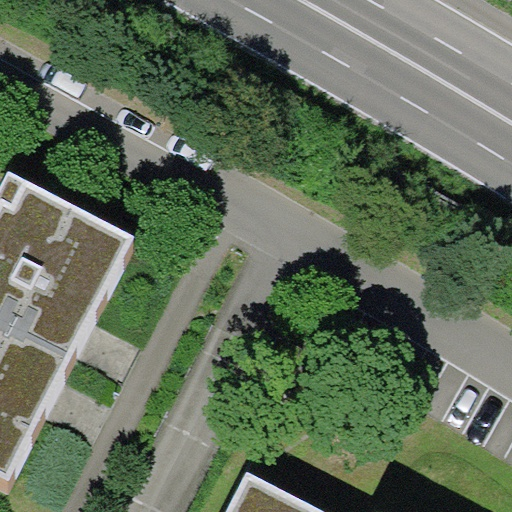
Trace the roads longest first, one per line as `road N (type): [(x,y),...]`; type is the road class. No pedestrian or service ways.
road 1 (residential): [(0,63),(235,196),(511,369)]
road 2 (primary): [(294,0),(511,124)]
